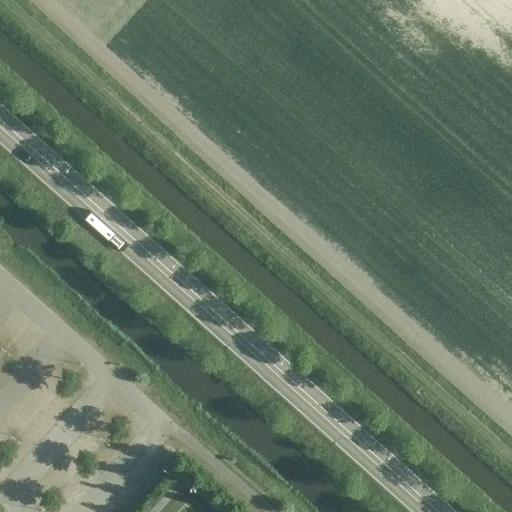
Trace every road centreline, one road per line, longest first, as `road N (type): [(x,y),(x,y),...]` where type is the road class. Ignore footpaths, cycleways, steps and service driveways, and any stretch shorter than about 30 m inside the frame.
road 1 (secondary): [(430,511),(0,128)]
road 2 (residential): [(198,451),(0,273)]
